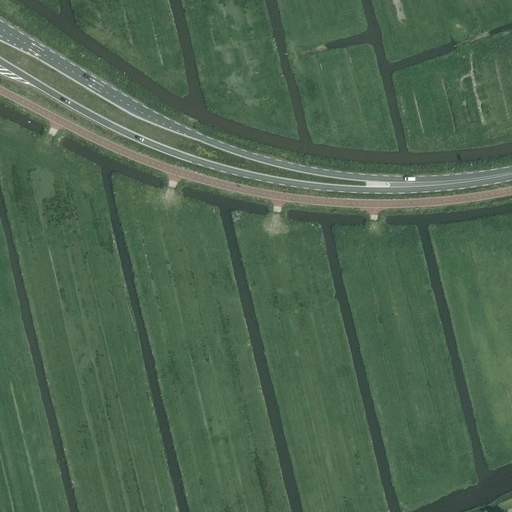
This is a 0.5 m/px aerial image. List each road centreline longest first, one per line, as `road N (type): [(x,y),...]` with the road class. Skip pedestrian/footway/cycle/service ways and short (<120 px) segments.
road 1 (secondary): [(420,185),(248,155),(158,119),(0,28)]
road 2 (secondary): [(0,61),(118,129),(214,166),(306,185),(420,185)]
